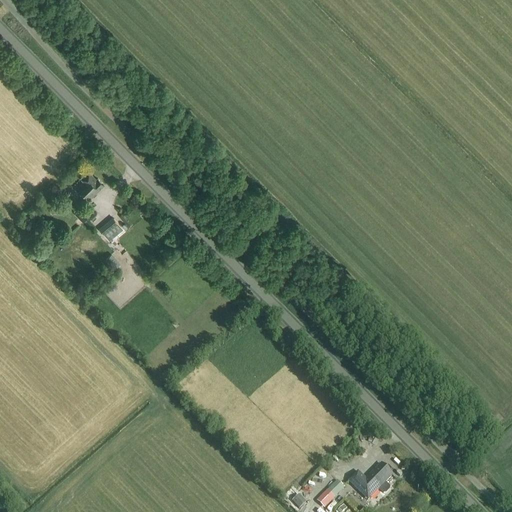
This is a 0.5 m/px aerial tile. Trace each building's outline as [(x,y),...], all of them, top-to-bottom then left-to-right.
[(89,173),(82,180),(84,182),(76,190),(87,201),(104,185),(98,179),(96,180),(89,173)] [(83,221),(90,215),(82,206),(75,212),(83,221)] [(104,235),(118,224),(114,219),(100,231),(104,235)] [(110,264),(116,259),(112,254),(106,260),(110,264)] [(383,470),(380,467),(381,466),(381,465),(371,475),(373,477),(367,482),(358,473),(348,482),(360,494),(362,492),(369,500),(367,501),(368,501),(379,490),(383,494),(386,494),(389,491),(389,488),(383,482),(390,475),(395,480),(396,479),(384,468),(383,468),(384,469),(383,470)] [(346,488),(338,481),(329,491),(336,498),(346,488)] [(299,510),(306,503),(299,496),(292,502),(299,510)]
